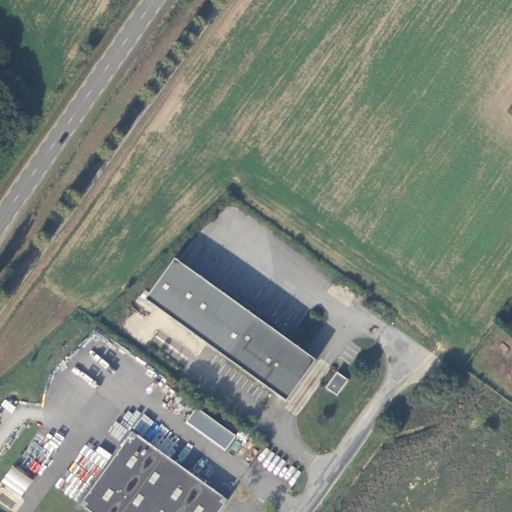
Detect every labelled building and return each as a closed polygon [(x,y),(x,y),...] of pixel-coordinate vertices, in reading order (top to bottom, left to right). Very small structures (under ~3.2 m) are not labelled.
[(316,360),(175,258),(145,299),(286,401),(316,360)] [(337,396),(348,379),(337,371),(325,388),(337,396)] [(176,390),(172,396),(182,404),(187,397),(176,390)] [(225,449),(235,435),(196,406),(197,405),(187,397),(182,404),(193,411),(186,420),(225,449)] [(219,511),(225,505),(221,502),(223,498),(137,435),(135,439),(129,436),(83,500),(87,503),(85,507),(92,511),(219,511)] [(98,446),(95,451),(84,445),(68,471),(90,485),(110,453),(98,446)] [(21,496),(33,480),(12,465),(0,482),(5,486),(0,492),(0,500),(11,509),(20,495),(21,496)]
